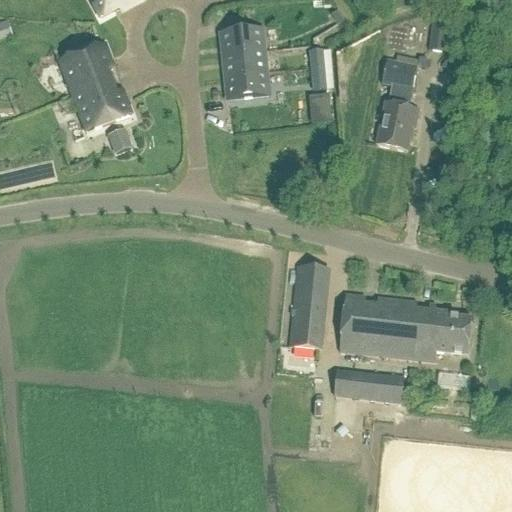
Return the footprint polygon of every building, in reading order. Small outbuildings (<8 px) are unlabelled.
[(89,0),(101,21),(120,11),(130,6),(140,0),(89,0)] [(339,15),(332,19),(338,29),(345,25),(339,15)] [(434,15),(429,53),(445,55),(446,43),(453,44),(456,20),(448,19),(449,17),(434,15)] [(12,38),(8,26),(0,29),(4,40),(12,38)] [(262,34),(222,38),(224,60),(264,56),(262,34)] [(104,49),(61,65),(75,100),(95,93),(113,86),(109,74),(113,73),(104,49)] [(323,55),(310,56),(312,76),(325,75),(323,55)] [(264,56),(224,60),(226,82),(266,78),(264,56)] [(411,110),(419,71),(425,72),(427,62),(420,60),(419,63),(398,59),(397,65),(387,63),(382,87),(393,90),(389,106),(386,105),(377,148),(408,155),(413,132),(415,133),(420,112),(411,110)] [(461,74),(447,63),(442,69),(456,80),(461,74)] [(347,78),(360,77),(359,64),(346,65),(347,78)] [(325,75),(312,76),(314,95),(327,94),(325,75)] [(266,78),(226,82),(229,104),(269,100),(266,78)] [(95,93),(75,100),(88,136),(131,120),(121,95),(117,97),(113,86),(95,93)] [(132,152),(124,133),(109,139),(117,158),(132,152)] [(298,272),(290,350),(319,353),(327,274),(298,272)] [(366,301),(346,299),(340,357),(436,367),(437,357),(469,361),(472,322),(451,320),(452,317),(436,315),(417,313),(418,307),(379,302),(378,309),(366,307),(366,301)] [(336,401),(403,408),(406,381),(338,374),(336,401)]
